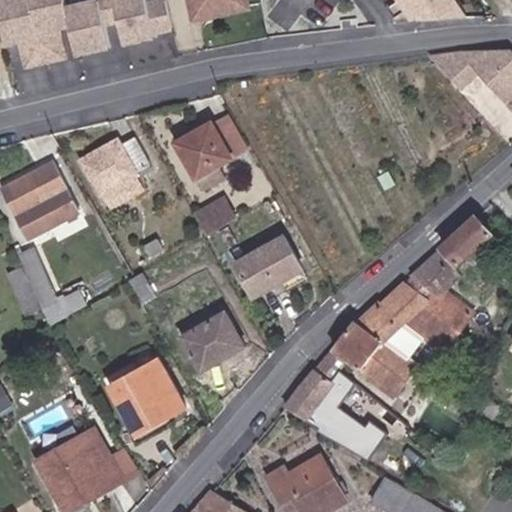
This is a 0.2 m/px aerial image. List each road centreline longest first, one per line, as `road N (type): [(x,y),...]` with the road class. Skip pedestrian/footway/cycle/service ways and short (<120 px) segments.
road 1 (residential): [(0,118),(74,94),(381,40),(511,35)]
road 2 (residential): [(511,167),(366,301),(175,511)]
